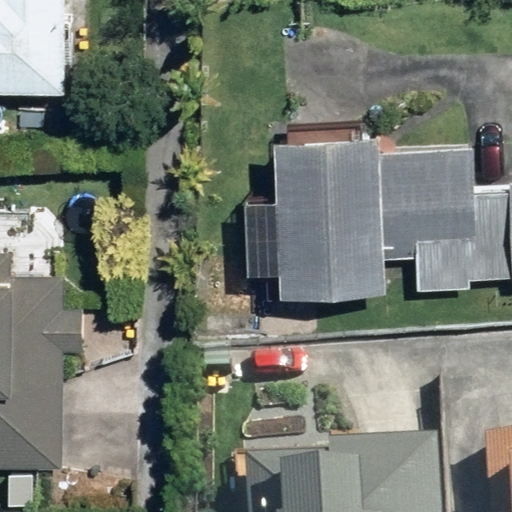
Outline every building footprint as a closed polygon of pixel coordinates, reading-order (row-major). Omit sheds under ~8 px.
[(75,0),(0,0),(0,78),(76,78),(75,0)] [(285,283),(389,286),(390,252),(420,253),(420,278),(476,279),(476,267),(510,268),(510,277),(511,277),(511,170),(479,169),(480,143),(388,140),(388,117),(290,114),(285,283)] [(68,260),(50,259),(12,257),(13,243),(0,242),(0,511),(18,511),(44,511),(47,460),(59,461),(65,342),(85,343),(87,302),(67,301),(68,260)] [(440,511),(442,440),(335,437),(334,461),(252,459),(250,511),(440,511)] [(511,511),(511,437),(491,437),(489,511),(511,511)]
